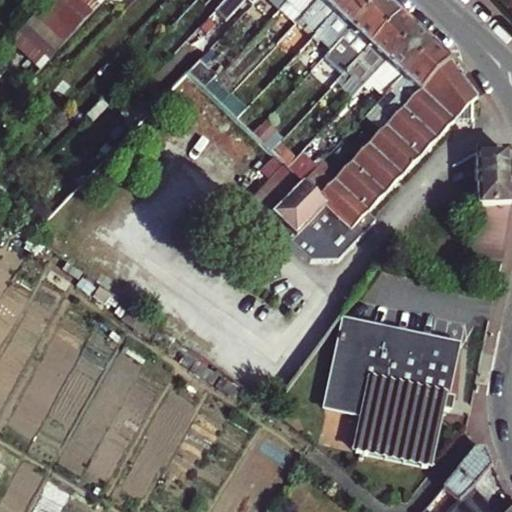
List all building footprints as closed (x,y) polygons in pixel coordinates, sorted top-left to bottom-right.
[(48,0),(10,42),(39,69),(103,0),(48,0)] [(223,20),(225,22),(245,0),(244,0),(225,0),(214,12),(223,20)] [(265,0),(278,11),(288,0),(265,0)] [(296,24),(318,0),(288,0),(278,11),(294,26),(296,24)] [(308,28),(316,35),(348,0),(318,0),(296,24),(305,32),(308,28)] [(348,0),(316,35),(333,49),(377,0),(348,0)] [(342,77),(399,16),(382,0),(377,0),(333,49),(323,60),(342,77)] [(201,27),(209,34),(223,20),(214,12),(201,27)] [(351,99),(365,84),(415,31),(399,16),(342,77),(335,84),(351,99)] [(372,84),(385,96),(431,46),(415,31),(365,84),(369,87),(372,84)] [(394,120),(448,62),(431,46),(385,96),(376,104),(394,120)] [(380,218),(371,210),(454,123),(472,122),(470,106),(477,100),(448,62),(394,120),(338,179),(318,200),(302,185),(270,220),(313,259),(342,258),(380,218)] [(230,95),(213,81),(203,92),(219,107),(230,95)] [(347,103),(351,99),(335,84),(331,88),(347,103)] [(219,107),(236,123),(247,111),(230,95),(219,107)] [(85,116),(91,122),(103,110),(97,104),(85,116)] [(236,123),(252,138),(263,126),(247,111),(236,123)] [(285,169),(295,158),(280,143),(269,154),(285,169)] [(501,259),(510,209),(507,154),(475,154),(475,216),(468,254),(501,259)] [(302,185),(318,200),(338,179),(321,164),(302,185)] [(298,181),(303,175),(295,167),(290,173),(298,181)] [(493,298),(495,291),(461,284),(459,291),(493,298)] [(366,417),(363,427),(358,453),(421,467),(435,408),(443,410),(446,395),(457,345),(345,321),(342,335),(339,334),(323,408),(358,415),(366,417)] [(443,410),(449,412),(452,396),(446,395),(443,410)] [(421,467),(430,469),(443,410),(435,408),(421,467)] [(350,451),(358,453),(363,427),(357,422),(350,451)] [(449,511),(490,468),(485,454),(474,453),(425,511),(449,511)] [(332,511),(363,511),(302,460),(292,477),(332,511)] [(511,511),(511,505),(499,491),(490,468),(449,511),(511,511)]
